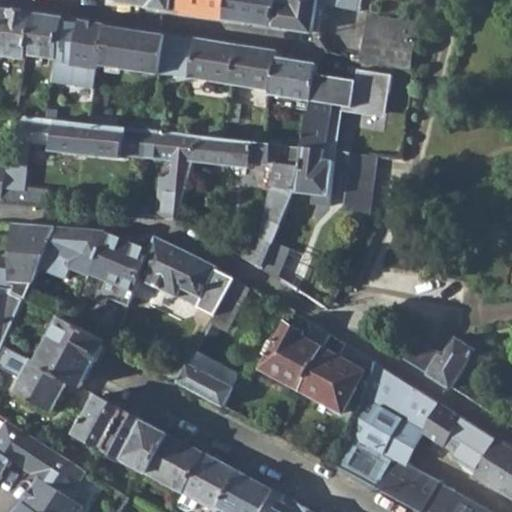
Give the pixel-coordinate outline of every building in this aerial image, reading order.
[(119,0),(120,1),(171,10),(171,0),(119,0)] [(180,0),(179,11),(226,18),(229,0),(180,0)] [(229,0),(226,18),(272,25),(276,0),(229,0)] [(276,0),(272,25),(313,32),(314,32),(319,0),(276,0)] [(320,33),(325,0),(319,0),(314,32),(320,33)] [(0,52),(28,57),(29,52),(35,13),(5,9),(0,43),(0,52)] [(35,13),(29,52),(57,57),(63,18),(35,13)] [(362,60),(413,69),(419,30),(419,24),(368,17),(362,60)] [(79,83),(98,85),(101,66),(107,25),(82,22),(75,70),(80,71),(79,83)] [(107,25),(101,66),(163,74),(169,35),(107,25)] [(167,47),(196,52),(198,40),(169,35),(167,47)] [(195,76),(234,82),(239,47),(198,40),(196,52),(167,47),(163,74),(161,85),(195,76)] [(234,82),(273,88),(278,57),(279,53),(239,47),(234,82)] [(271,104),(295,107),(296,98),(311,100),(312,99),(317,64),(278,57),(273,88),(273,94),(271,104)] [(317,64),(312,99),(323,101),(328,66),(317,64)] [(310,109),(311,100),(296,98),(295,107),(310,109)] [(59,119),(92,123),(93,114),(94,113),(60,109),(59,119)] [(305,147),(326,151),(330,117),(310,113),(305,146),(305,147)] [(10,152),(23,156),(27,138),(52,142),(58,119),(18,114),(10,152)] [(128,155),(144,156),(147,128),(120,125),(121,118),(93,114),(92,123),(59,119),(58,119),(52,142),(51,149),(128,159),(128,155)] [(143,162),(148,164),(149,157),(195,161),(200,134),(147,128),(144,156),(143,162)] [(262,217),(281,223),(295,192),(305,147),(305,146),(265,142),(200,134),(195,161),(258,167),(259,162),(279,164),(262,217)] [(305,147),(295,192),(313,194),(312,204),(330,205),(333,173),(334,160),(325,160),(326,151),(305,147)] [(334,160),(333,173),(347,175),(349,153),(335,151),(334,160)] [(347,175),(393,180),(395,158),(349,153),(347,175)] [(0,197),(4,181),(9,158),(0,156),(0,197)] [(0,200),(0,204),(25,206),(26,186),(4,181),(0,197),(0,200)] [(11,279),(34,281),(49,248),(57,229),(15,225),(11,279)] [(57,229),(49,248),(73,259),(70,265),(91,274),(108,232),(57,229)] [(91,274),(134,292),(140,279),(151,251),(150,250),(108,232),(91,274)] [(244,258),(262,269),(272,243),(257,233),(244,258)] [(140,279),(179,297),(198,306),(216,315),(235,279),(217,270),(217,265),(156,237),(150,250),(151,251),(140,279)] [(262,269),(277,279),(290,249),(272,243),(262,269)] [(213,318),(230,327),(251,287),(236,277),(235,279),(216,315),(213,318)] [(26,299),(40,307),(47,289),(33,283),(26,299)] [(0,285),(0,350),(3,351),(6,344),(26,299),(14,292),(14,287),(0,285)] [(68,379),(82,387),(106,342),(62,318),(38,363),(68,379)] [(260,366),(300,388),(322,348),(302,337),(305,333),(285,323),(260,366)] [(429,373),(454,389),(478,350),(454,337),(443,354),(441,353),(429,373)] [(405,358),(429,373),(441,353),(416,340),(405,358)] [(0,356),(0,384),(17,352),(6,344),(3,351),(0,356)] [(300,388),(343,412),(354,394),(348,391),(361,369),(322,348),(300,388)] [(197,349),(189,363),(234,387),(242,373),(197,349)] [(15,393),(51,412),(68,379),(38,363),(33,360),(15,393)] [(223,407),(234,387),(189,363),(179,382),(223,407)] [(427,395),(376,363),(334,466),(419,511),(495,511),(406,464),(424,431),(458,453),(455,459),(511,494),(511,448),(497,439),(465,419),(439,403),(427,395)] [(77,433),(105,449),(126,410),(98,396),(77,433)] [(105,449),(149,472),(169,434),(126,410),(105,449)] [(0,483),(1,483),(17,457),(30,466),(45,442),(3,415),(0,418),(0,483)] [(149,472),(183,491),(204,453),(169,434),(149,472)] [(42,475),(27,498),(50,511),(82,511),(92,497),(78,488),(89,469),(45,442),(30,466),(42,475)] [(205,503),(218,511),(220,506),(239,471),(204,453),(183,491),(205,503)] [(274,511),(280,500),(284,494),(239,471),(220,506),(230,511),(274,511)] [(50,511),(27,498),(14,511),(50,511)] [(303,511),(280,500),(274,511),(316,511),(306,507),(304,511),(303,511)] [(217,511),(218,511),(205,503),(200,511),(217,511)]
